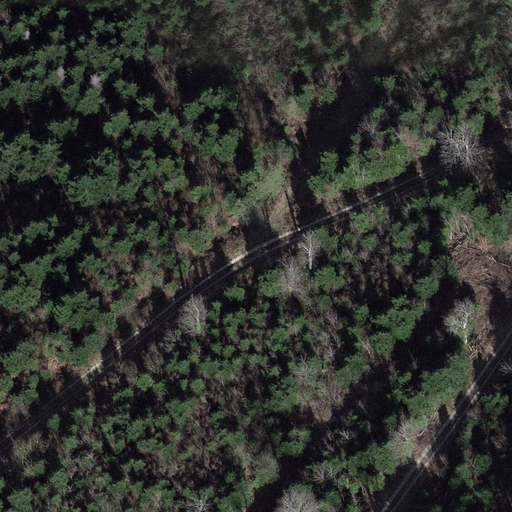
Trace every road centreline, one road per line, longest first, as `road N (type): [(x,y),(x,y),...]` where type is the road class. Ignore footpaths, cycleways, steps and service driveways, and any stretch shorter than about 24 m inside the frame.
road 1 (track): [(0,445),(248,255),(511,132)]
road 2 (track): [(511,334),(384,511)]
